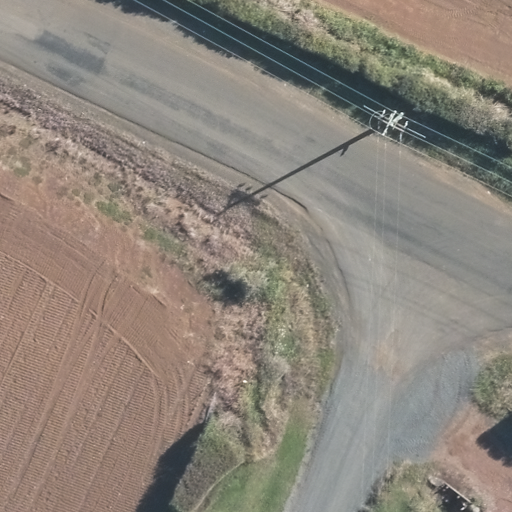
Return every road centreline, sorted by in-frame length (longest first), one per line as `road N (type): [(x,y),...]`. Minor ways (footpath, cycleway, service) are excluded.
road 1 (unclassified): [(0,28),(446,241)]
road 2 (unclassified): [(446,241),(322,511)]
